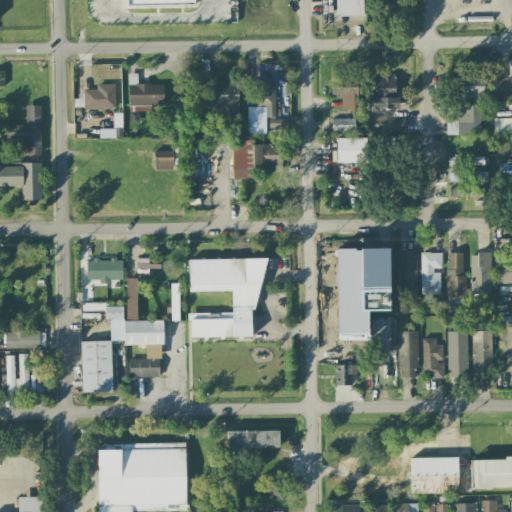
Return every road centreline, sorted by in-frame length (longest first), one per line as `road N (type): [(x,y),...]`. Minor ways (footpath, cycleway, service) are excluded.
road 1 (residential): [(511,403),(0,413)]
road 2 (residential): [(57,0),(66,511)]
road 3 (residential): [(511,220),(0,228)]
road 4 (residential): [(305,0),(313,511)]
road 5 (residential): [(511,42),(0,49)]
road 6 (residential): [(427,0),(432,222)]
